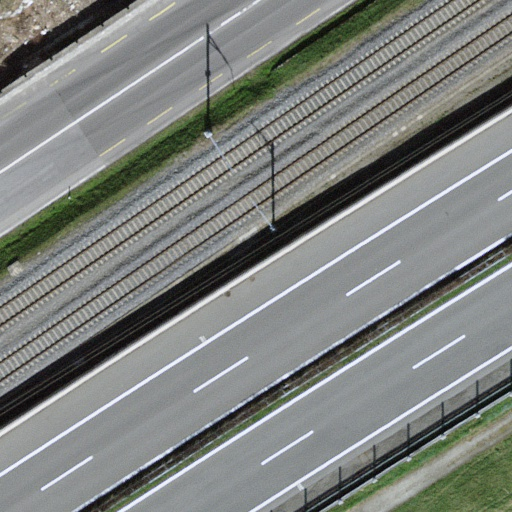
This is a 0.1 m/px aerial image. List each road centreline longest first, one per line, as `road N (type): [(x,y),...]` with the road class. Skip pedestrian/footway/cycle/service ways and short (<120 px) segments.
road 1 (motorway): [(511,190),(5,511)]
road 2 (motorway): [(188,511),(511,307)]
road 3 (primary): [(257,0),(0,172)]
road 4 (track): [(371,511),(511,422)]
